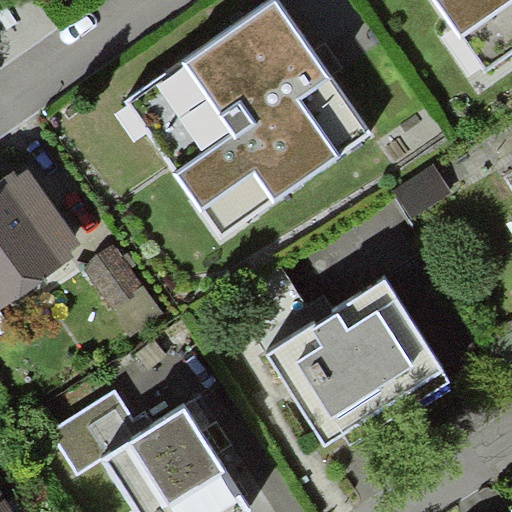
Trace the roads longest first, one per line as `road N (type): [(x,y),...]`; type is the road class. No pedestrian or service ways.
road 1 (residential): [(0,97),(137,0)]
road 2 (residential): [(511,440),(398,511)]
